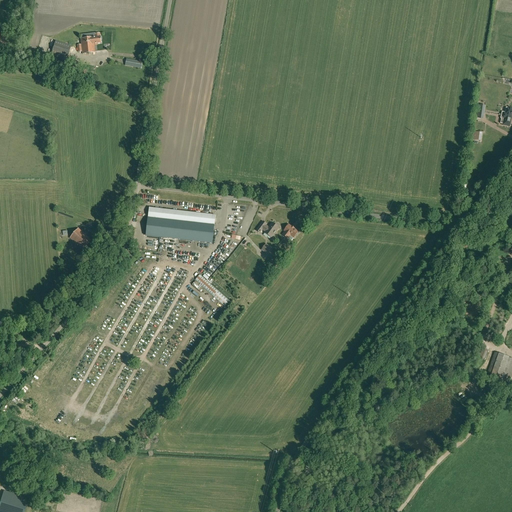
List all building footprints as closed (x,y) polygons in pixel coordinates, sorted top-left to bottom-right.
[(94,38),(81,39),(82,45),(77,45),(78,52),(82,52),(82,54),(95,53),(95,44),(101,43),(101,37),(100,37),(100,33),(95,34),(96,38),(94,38)] [(71,47),(56,41),(51,55),(66,60),(71,47)] [(127,59),(125,65),(141,68),(142,62),(127,59)] [(511,117),(511,108),(506,108),(505,112),(502,112),(501,119),(500,123),(503,124),(505,125),(505,126),(507,126),(508,125),(510,126),(511,117)] [(169,248),(169,245),(174,246),(177,233),(212,239),(215,225),(216,215),(149,208),(148,220),(144,241),(159,243),(159,247),(169,248)] [(279,228),(272,223),(269,227),(266,225),(267,224),(263,222),(257,230),(260,233),(262,230),(265,232),(265,233),(271,238),(279,228)] [(291,236),(294,238),(298,232),(288,225),(284,231),(285,231),(282,235),(288,239),(291,236)] [(78,229),(70,238),(77,245),(78,244),(83,249),(91,240),(85,236),(86,235),(78,229)] [(266,244),(261,250),(267,254),(272,248),(266,244)] [(225,307),(230,301),(200,275),(195,280),(225,307)] [(488,350),(482,348),(479,358),(485,360),(488,350)] [(511,358),(494,352),(486,376),(509,383),(511,375),(511,358)] [(0,503),(0,511),(23,511),(28,499),(4,491),(0,503)]
